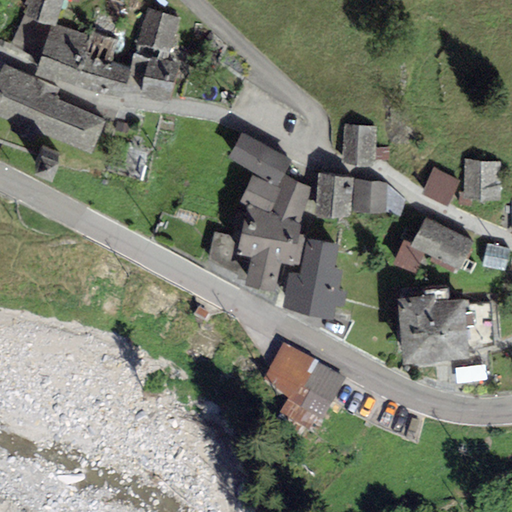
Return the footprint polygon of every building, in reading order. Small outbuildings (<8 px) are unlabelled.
[(55,18),(61,0),(26,0),(24,7),(55,18)] [(180,17),(148,7),(135,49),(167,59),(180,17)] [(88,36),(52,24),(39,60),(122,88),(130,66),(113,60),(121,39),(91,28),(88,36)] [(58,83),(1,62),(0,64),(0,112),(92,147),(104,117),(52,97),(58,83)] [(377,125),(344,123),(341,158),(375,160),(375,157),(386,157),(387,147),(376,146),(377,125)] [(290,159),(241,131),(229,151),(278,180),(290,159)] [(60,150),(42,141),(33,160),(51,168),(60,150)] [(499,196),(500,160),(465,159),(464,195),(499,196)] [(458,178),(433,166),(422,189),(447,200),(458,178)] [(352,174),(320,171),(317,209),(350,211),(352,174)] [(270,210),(280,185),(253,172),(240,199),(259,208),(270,210)] [(299,217),(312,187),(283,176),(280,185),(270,210),(299,217)] [(377,179),(356,178),(354,211),(384,211),(400,216),(404,197),(387,183),(377,179)] [(259,208),(247,205),(237,248),(250,251),(244,277),(276,284),(282,256),(297,259),(303,232),(306,219),(299,217),(270,210),(259,208)] [(413,241),(404,236),(394,259),(416,269),(426,249),(432,252),(430,257),(456,269),(471,238),(424,217),(413,241)] [(306,237),(299,271),(336,278),(338,267),(333,266),(337,244),(306,237)] [(507,247),(485,245),(483,262),(505,265),(507,247)] [(299,271),(292,269),(285,302),(329,309),(336,278),(299,271)] [(431,289),(397,292),(402,355),(469,350),(468,344),(465,302),(464,292),(432,295),(431,289)] [(488,300),(465,302),(468,344),(492,339),(488,300)] [(345,380),(283,347),(261,386),(287,401),(275,423),(304,438),(311,425),(318,429),(345,380)] [(331,456),(322,445),(302,462),(312,473),(331,456)]
